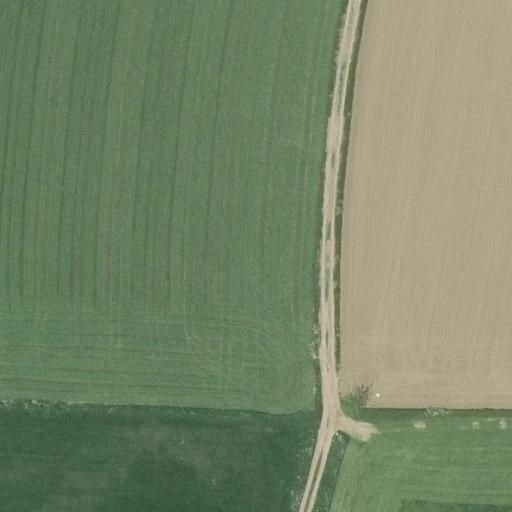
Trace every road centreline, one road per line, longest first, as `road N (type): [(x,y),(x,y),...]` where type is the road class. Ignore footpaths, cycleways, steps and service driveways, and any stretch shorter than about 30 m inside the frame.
road 1 (track): [(351,0),(330,165),(323,413),(301,511)]
road 2 (track): [(511,424),(321,422)]
